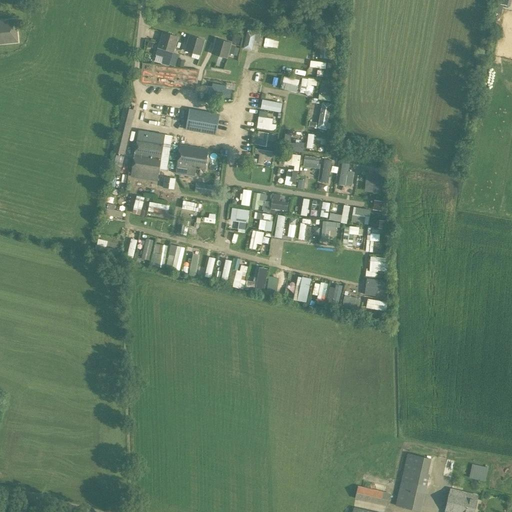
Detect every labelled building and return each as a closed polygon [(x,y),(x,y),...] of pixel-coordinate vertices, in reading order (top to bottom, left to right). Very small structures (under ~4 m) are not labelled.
[(0,21),(0,43),(17,42),(15,20),(0,21)] [(247,31),(244,48),(253,50),(254,44),(261,45),(263,34),(247,31)] [(173,51),(177,37),(163,33),(159,47),(173,51)] [(200,55),(204,41),(190,36),(186,50),(200,55)] [(233,38),(232,45),(239,47),(241,40),(233,38)] [(227,58),(231,43),(217,39),(213,54),(227,58)] [(318,69),(317,75),(331,77),(332,71),(318,69)] [(282,90),(298,91),(299,78),(283,77),(282,90)] [(317,86),(317,78),(302,78),(302,86),(317,86)] [(225,94),(233,93),(233,79),(205,79),(205,96),(225,96),(225,94)] [(320,99),(331,100),(331,83),(320,83),(320,99)] [(262,100),(261,109),(282,111),(283,102),(262,100)] [(321,102),(319,128),(329,129),(332,103),(321,102)] [(124,155),(135,110),(124,107),(113,152),(124,155)] [(185,130),(216,135),(219,114),(189,109),(185,130)] [(276,118),(268,117),(269,111),(260,110),(257,128),(274,130),(276,118)] [(138,137),(135,155),(131,177),(138,178),(158,182),(164,142),(165,134),(139,130),(138,137)] [(267,146),(268,140),(274,141),(275,134),(258,130),(255,144),(267,146)] [(303,152),(304,142),(292,141),(291,150),(303,152)] [(205,170),(208,150),(181,145),(176,173),(195,176),(196,168),(205,170)] [(254,160),(264,162),(265,156),(272,158),(274,151),(256,147),(254,160)] [(285,164),(298,166),(300,155),(287,153),(285,164)] [(303,166),(319,168),(320,157),(304,156),(303,166)] [(328,182),(332,160),(325,159),(320,180),(328,182)] [(355,172),(348,171),(350,163),(342,162),(338,183),(352,186),(355,172)] [(269,181),(272,169),(260,166),(257,179),(269,181)] [(374,193),(382,193),(382,167),(375,167),(374,193)] [(287,169),(284,183),(295,185),(298,171),(287,169)] [(163,187),(174,188),(176,178),(165,176),(163,187)] [(195,190),(215,195),(217,186),(197,182),(195,190)] [(243,188),(241,204),(250,205),(252,190),(243,188)] [(254,192),(252,207),(262,208),(262,210),(270,210),(270,200),(266,200),(267,193),(254,192)] [(271,207),(288,210),(289,202),(279,200),(280,194),(273,193),(271,207)] [(141,209),(144,197),(137,195),(134,207),(141,209)] [(308,216),(311,199),(304,198),(301,214),(308,216)] [(184,200),(182,208),(200,212),(202,204),(184,200)] [(329,217),(330,202),(322,201),(321,216),(329,217)] [(109,203),(105,214),(121,220),(124,212),(115,209),(116,205),(109,203)] [(148,212),(169,213),(169,204),(149,203),(148,212)] [(347,222),(350,206),(344,205),(343,214),(330,212),(329,219),(347,222)] [(351,221),(368,224),(371,209),(354,206),(351,221)] [(239,221),(238,231),(246,232),(249,209),(232,207),(230,220),(239,221)] [(284,238),(285,215),(277,214),(276,237),(284,238)] [(271,230),(273,221),(260,219),(258,228),(271,230)] [(312,234),(320,234),(319,219),(312,219),(312,234)] [(339,231),(340,221),(323,221),(322,240),(329,240),(329,230),(339,231)] [(346,225),(343,246),(352,247),(354,234),(358,234),(360,227),(346,225)] [(373,251),(373,241),(378,241),(378,227),(369,227),(368,251),(373,251)] [(256,249),(258,243),(262,244),(265,232),(253,229),(249,248),(256,249)] [(130,238),(128,254),(135,255),(137,239),(130,238)] [(143,260),(151,260),(153,239),(145,238),(143,260)] [(107,250),(109,241),(98,239),(97,248),(107,250)] [(153,266),(165,267),(167,244),(155,243),(153,266)] [(180,271),(185,247),(171,244),(166,267),(180,271)] [(191,253),(190,273),(197,273),(199,247),(187,247),(187,253),(191,253)] [(207,262),(202,261),(199,276),(212,278),(216,256),(208,255),(207,262)] [(367,270),(366,276),(377,276),(377,271),(387,271),(387,256),(371,256),(370,270),(367,270)] [(240,264),(241,259),(235,257),(228,285),(242,288),(248,266),(240,264)] [(227,283),(232,260),(226,259),(221,281),(227,283)] [(277,291),(280,279),(271,276),(267,288),(277,291)] [(296,276),(295,300),(309,301),(310,277),(296,276)] [(367,278),(366,287),(386,289),(387,280),(367,278)] [(324,302),(328,283),(321,281),(317,301),(324,302)] [(343,287),(332,284),(327,303),(338,306),(343,287)] [(360,307),(360,297),(345,296),(344,306),(360,307)] [(387,310),(388,301),(368,299),(367,309),(387,310)] [(86,444),(88,428),(54,423),(52,439),(86,444)] [(43,469),(63,473),(68,450),(47,446),(43,469)] [(395,506),(420,511),(429,475),(428,474),(431,459),(407,454),(395,506)] [(472,464),(468,478),(485,482),(488,467),(472,464)] [(354,499),(387,506),(390,493),(357,486),(354,499)] [(473,511),(477,498),(449,491),(444,511),(473,511)]
